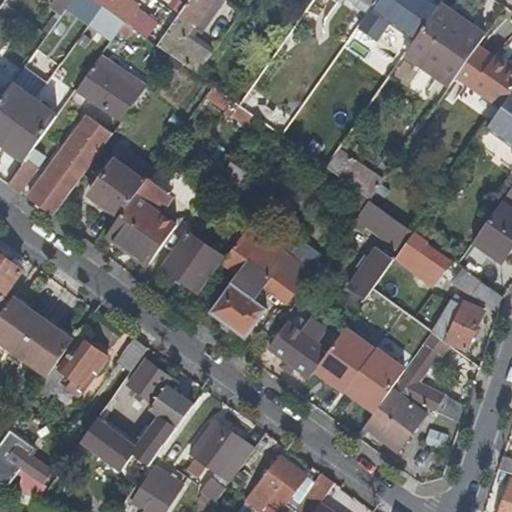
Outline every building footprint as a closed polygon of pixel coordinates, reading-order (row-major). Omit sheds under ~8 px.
[(51,0),(48,5),(55,10),(52,15),(60,21),(75,0),(51,0)] [(113,0),(106,0),(102,7),(110,13),(117,3),(113,0)] [(191,0),(158,48),(170,57),(198,76),(213,55),(189,37),(215,0),(191,0)] [(432,0),(383,0),(375,13),(410,38),(435,2),(432,0)] [(117,3),(110,13),(126,25),(134,30),(136,32),(144,20),(118,1),(117,3)] [(487,37),(442,7),(407,55),(452,86),(457,79),(478,49),(487,37)] [(42,29),(50,35),(60,21),(52,15),(42,29)] [(128,39),(134,30),(126,25),(120,33),(128,39)] [(457,79),(502,109),(511,94),(511,67),(508,64),(505,68),(494,60),(478,49),(457,79)] [(148,87),(103,56),(78,91),(123,123),(148,87)] [(497,57),(494,60),(505,68),(508,64),(497,57)] [(411,68),(406,86),(431,92),(435,75),(411,68)] [(0,103),(0,142),(26,162),(27,162),(35,150),(59,117),(14,84),(8,93),(0,103)] [(208,98),(252,130),(259,121),(240,107),(215,89),(208,98)] [(487,130),(511,147),(511,94),(502,109),(487,130)] [(31,199),(55,217),(113,136),(89,119),(31,199)] [(89,194),(119,217),(154,169),(123,148),(89,194)] [(27,162),(37,168),(45,157),(35,150),(27,162)] [(360,169),(337,153),(326,169),(348,185),(360,169)] [(32,174),(37,168),(27,162),(26,162),(8,187),(19,195),(33,175),(32,174)] [(232,165),(214,189),(230,200),(247,176),(232,165)] [(360,169),(348,185),(370,202),(382,185),(360,169)] [(172,195),(149,179),(110,235),(154,267),(182,228),(161,212),(172,195)] [(511,190),(475,243),(500,261),(511,244),(511,190)] [(346,213),(356,221),(369,203),(359,195),(346,213)] [(387,251),(397,258),(414,233),(370,202),(369,203),(356,221),(351,229),(360,236),(369,223),(378,230),(381,226),(397,238),(387,251)] [(227,241),(236,247),(247,231),(227,216),(218,228),(230,236),(227,241)] [(310,275),(248,230),(247,231),(236,247),(223,264),(239,276),(211,314),(245,340),(266,311),(253,301),(264,287),(289,304),(310,275)] [(187,233),(162,268),(197,294),(222,259),(187,233)] [(426,244),(427,243),(414,233),(397,258),(434,285),(451,262),(426,244)] [(378,250),(369,261),(362,272),(348,290),(365,302),(373,291),(394,262),(378,250)] [(0,298),(4,301),(24,273),(0,255),(0,298)] [(357,268),(362,272),(369,261),(365,258),(357,268)] [(466,261),(462,268),(483,284),(491,289),(499,278),(474,261),(472,264),(466,261)] [(452,282),(475,296),(483,284),(462,268),(452,282)] [(483,284),(475,296),(499,311),(503,298),(491,289),(483,284)] [(0,342),(19,356),(44,322),(50,326),(51,325),(14,299),(0,318),(0,342)] [(449,299),(430,332),(432,334),(444,342),(461,305),(449,299)] [(465,304),(447,342),(466,351),(484,313),(465,304)] [(19,356),(49,377),(56,367),(74,342),(51,325),(50,326),(44,322),(19,356)] [(294,369),(309,380),(328,353),(317,345),(326,333),(310,322),(301,334),(290,325),(270,352),(282,360),(294,369)] [(438,355),(446,344),(444,342),(432,334),(424,345),(427,347),(395,391),(392,389),(382,403),(369,421),(366,425),(398,450),(426,414),(407,400),(408,399),(436,412),(444,394),(419,383),(439,356),(438,355)] [(64,373),(73,379),(82,386),(80,390),(84,393),(109,359),(83,340),(60,370),(56,367),(49,377),(39,391),(46,397),(64,373)] [(118,363),(132,373),(149,350),(135,340),(118,363)] [(290,375),(294,369),(282,360),(278,366),(290,375)] [(151,433),(166,445),(194,407),(173,392),(178,385),(147,363),(129,387),(154,406),(151,410),(162,418),(154,430),(151,433)] [(77,394),(80,390),(82,386),(73,379),(67,387),(77,394)] [(357,413),(369,421),(382,403),(371,395),(357,413)] [(138,441),(101,416),(97,421),(139,450),(151,433),(154,430),(148,426),(138,441)] [(144,476),(166,445),(151,433),(139,450),(97,421),(82,442),(139,482),(144,476)] [(255,451),(220,426),(217,430),(211,427),(203,439),(209,443),(198,458),(222,475),(232,482),(255,451)] [(23,440),(10,431),(0,445),(0,483),(9,487),(19,474),(26,479),(18,491),(20,491),(27,494),(34,497),(53,471),(18,446),(23,440)] [(222,475),(198,458),(191,469),(215,485),(222,475)] [(315,511),(321,504),(335,485),(324,477),(315,489),(306,501),(295,492),(304,480),(306,477),(280,458),(248,501),(261,510),(266,503),(278,511),(279,511),(284,507),(290,511),(315,511)] [(511,462),(503,460),(499,471),(511,475),(511,462)] [(149,479),(144,476),(139,482),(128,498),(148,511),(147,511),(166,511),(179,493),(177,492),(181,486),(155,470),(149,479)] [(315,489),(304,480),(295,492),(306,501),(315,489)] [(511,511),(511,481),(501,511),(511,511)] [(24,503),(27,494),(20,491),(17,501),(24,503)] [(92,511),(117,511),(118,511),(102,500),(92,511)]
